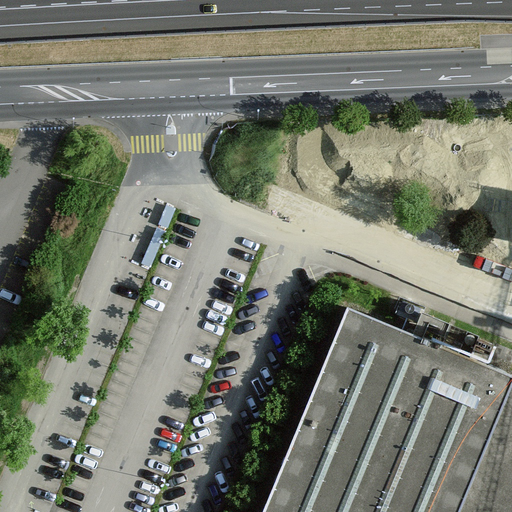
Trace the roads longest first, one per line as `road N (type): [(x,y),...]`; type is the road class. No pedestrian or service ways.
road 1 (residential): [(169,88),(165,175),(136,201),(7,511)]
road 2 (primary): [(169,88),(511,74)]
road 3 (primary): [(0,95),(169,88)]
